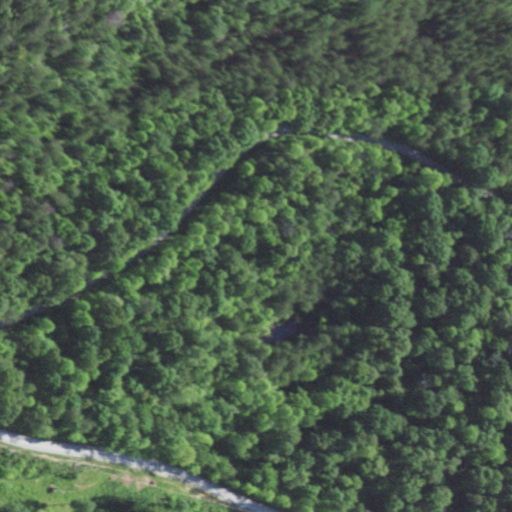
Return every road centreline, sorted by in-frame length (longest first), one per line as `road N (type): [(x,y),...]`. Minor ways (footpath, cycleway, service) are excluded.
road 1 (residential): [(0,325),(106,274),(182,217),(257,143),(295,129),(398,145),(511,210)]
road 2 (residential): [(270,511),(152,466),(0,433)]
